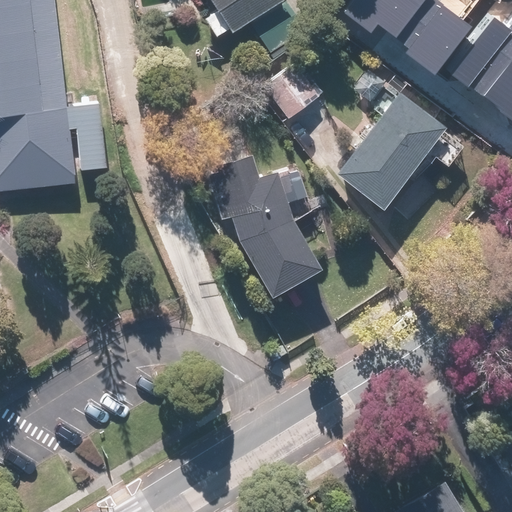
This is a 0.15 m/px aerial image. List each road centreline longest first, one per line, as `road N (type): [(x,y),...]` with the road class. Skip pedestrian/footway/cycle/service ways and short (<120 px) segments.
road 1 (residential): [(153,511),(422,342),(511,266)]
road 2 (unknown): [(422,342),(511,458)]
